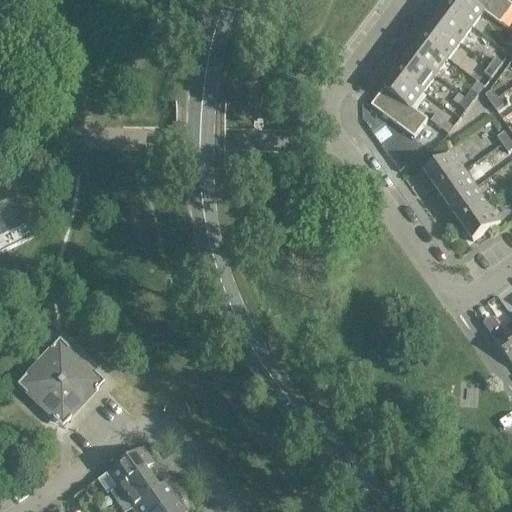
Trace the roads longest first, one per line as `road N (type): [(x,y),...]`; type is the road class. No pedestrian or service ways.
road 1 (secondary): [(337,468),(269,376),(207,247),(199,104),(226,0)]
road 2 (residential): [(451,304),(330,138),(326,97),(399,0)]
road 3 (residential): [(227,511),(170,427),(130,428)]
road 4 (residential): [(20,511),(130,428)]
